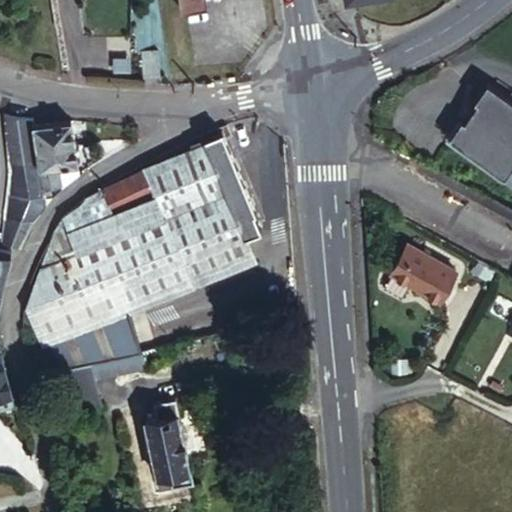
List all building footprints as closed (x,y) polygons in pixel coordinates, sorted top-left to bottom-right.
[(178,0),(181,18),(205,13),(203,0),(178,0)] [(141,58),(144,80),(158,79),(155,56),(141,58)] [(465,122),(452,141),(508,179),(506,182),(511,186),(511,100),(490,85),(478,103),(480,105),(467,124),(465,122)] [(33,120),(3,118),(8,163),(11,162),(23,161),(24,148),(50,140),(74,138),(71,119),(54,121),(33,126),(33,120)] [(46,352),(50,365),(60,363),(64,363),(77,361),(95,358),(115,354),(132,350),(145,347),(138,312),(258,261),(251,244),(267,237),(225,133),(195,144),(197,149),(172,160),(160,164),(155,166),(151,168),(147,170),(141,172),(135,175),(122,182),(117,185),(112,187),(107,190),(103,192),(100,193),(97,195),(96,197),(95,197),(92,198),(91,199),(88,202),(86,205),(83,207),(81,209),(78,211),(74,214),(70,216),(68,217),(67,219),(61,227),(59,230),(57,235),(52,248),(48,258),(44,269),(40,278),(39,282),(37,286),(35,289),(34,294),(32,297),(27,309),(33,323),(40,338),(46,352)] [(11,162),(8,163),(8,176),(6,197),(5,215),(36,213),(36,211),(42,207),(53,199),(54,196),(38,195),(38,184),(58,183),(56,166),(76,163),(74,138),(50,140),(24,148),(23,161),(11,162)] [(76,177),(76,163),(56,166),(58,183),(59,191),(64,187),(67,184),(72,181),(76,177)] [(3,235),(22,241),(29,226),(36,213),(5,215),(3,235)] [(0,261),(11,265),(16,246),(0,241),(0,261)] [(460,273),(413,247),(397,275),(445,302),(460,273)] [(0,280),(6,282),(11,265),(0,261),(0,280)] [(149,367),(145,347),(132,350),(115,354),(118,374),(149,367)] [(0,406),(4,410),(16,409),(9,383),(3,358),(0,348),(0,406)] [(118,374),(115,354),(95,358),(99,378),(118,374)] [(77,361),(64,363),(73,410),(104,404),(99,378),(95,358),(77,361)] [(196,482),(177,398),(157,402),(161,418),(146,421),(162,489),(196,482)]
